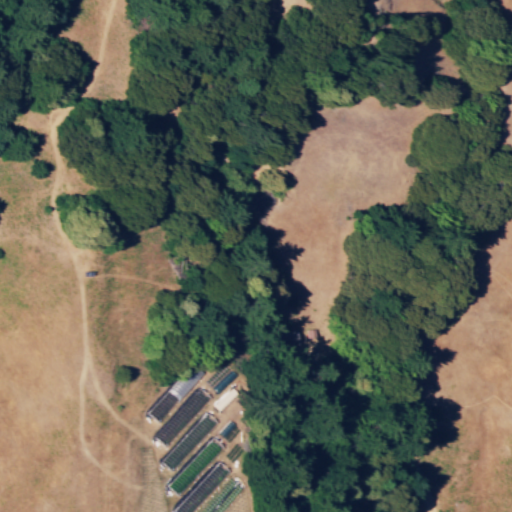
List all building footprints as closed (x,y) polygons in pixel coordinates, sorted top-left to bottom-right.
[(156,421),(198,381),(188,371),(146,412),(156,421)] [(210,397),(200,387),(153,437),(164,447),(210,397)] [(159,461),(170,471),(217,422),(206,412),(159,461)] [(223,447),(212,437),(165,485),(176,496),(223,447)] [(172,510),(174,511),(190,511),(229,471),(218,461),(172,510)]
